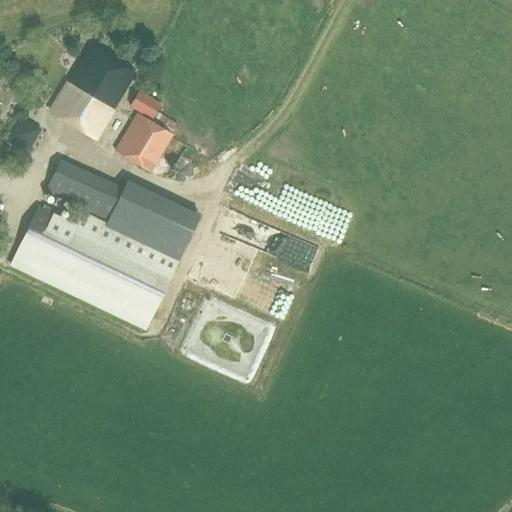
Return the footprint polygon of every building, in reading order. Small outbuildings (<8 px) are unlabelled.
[(50,110),(95,137),(134,73),(89,45),(50,110)] [(0,105),(14,75),(0,68),(0,105)] [(151,119),(160,103),(138,90),(129,106),(151,119)] [(24,143),(34,121),(14,112),(4,134),(24,143)] [(137,113),(113,149),(150,172),(172,135),(137,113)] [(45,191),(109,220),(123,189),(59,160),(45,191)] [(163,197),(150,226),(172,236),(186,208),(163,197)] [(38,205),(9,265),(144,329),(177,260),(80,214),(76,223),(38,205)]
